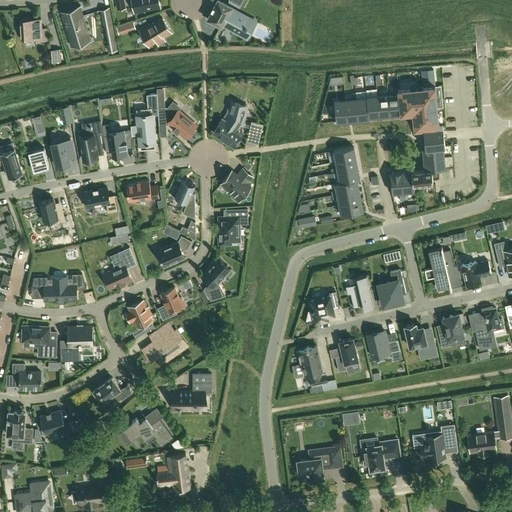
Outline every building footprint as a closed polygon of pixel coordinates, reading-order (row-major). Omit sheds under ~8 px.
[(123,0),(116,0),(117,3),(118,9),(125,8),(124,2),(123,0)] [(158,0),(132,0),(135,12),(160,7),(158,0)] [(221,26),(222,24),(231,29),(231,27),(242,33),(249,20),(230,10),(232,7),(219,0),(217,0),(207,19),(221,26)] [(80,5),(60,11),(60,12),(61,12),(70,40),(83,36),(81,31),(87,29),(80,6),(81,6),(80,5)] [(109,7),(101,9),(104,25),(111,23),(115,43),(108,44),(109,52),(118,50),(117,49),(116,50),(109,8),(109,7)] [(41,28),(41,18),(21,19),(22,21),(19,22),(19,31),(22,31),(23,39),(34,38),(34,41),(46,40),(45,28),(41,28)] [(149,47),(158,41),(156,39),(161,36),(162,39),(172,33),(162,18),(150,25),(149,23),(139,30),(149,47)] [(117,27),(118,33),(135,28),(133,22),(117,27)] [(51,61),(59,61),(58,49),(50,49),(51,61)] [(400,88),(398,89),(398,93),(399,93),(401,114),(412,112),(414,128),(421,128),(423,128),(439,126),(437,107),(435,86),(435,85),(433,69),(421,70),(423,86),(421,86),(416,87),(400,88)] [(394,94),(388,94),(390,115),(401,114),(399,93),(398,93),(398,89),(398,87),(394,88),(394,94)] [(352,99),(345,100),(347,120),(358,119),(356,99),(355,93),(351,93),(352,99)] [(388,94),(377,95),(379,116),(390,115),(388,94)] [(143,115),(137,116),(138,125),(140,125),(141,134),(139,135),(140,149),(146,149),(147,148),(148,148),(148,147),(148,146),(147,138),(153,138),(155,138),(153,121),(152,117),(152,115),(158,115),(157,95),(147,96),(148,108),(144,108),(144,114),(143,114),(143,115)] [(377,95),(366,97),(366,98),(367,98),(369,117),(379,116),(377,95)] [(356,99),(358,119),(369,118),(369,117),(367,98),(366,98),(356,99)] [(345,100),(334,101),(336,121),(347,120),(345,100)] [(244,120),(247,106),(235,103),(232,115),(227,122),(222,119),(213,132),(234,146),(243,133),(240,131),(243,127),(240,125),(244,120)] [(68,106),(63,107),(67,122),(72,121),(68,106)] [(168,107),(158,107),(159,125),(166,124),(170,124),(174,128),(173,129),(177,133),(179,131),(186,138),(196,125),(179,111),(178,110),(175,113),(168,107)] [(82,136),(79,137),(84,160),(98,157),(95,144),(102,143),(100,135),(103,134),(102,121),(90,123),(92,130),(81,132),(82,136)] [(263,123),(251,121),(249,129),(261,132),(263,123)] [(45,131),(43,125),(36,127),(38,133),(45,131)] [(439,126),(423,128),(423,129),(424,132),(424,133),(424,137),(444,135),(444,131),(443,130),(443,126),(439,126)] [(110,135),(104,136),(106,152),(112,151),(113,154),(122,153),(121,150),(126,149),(126,146),(127,146),(126,141),(125,141),(125,137),(132,136),(131,129),(109,132),(110,135)] [(444,135),(424,137),(424,139),(425,141),(425,142),(425,143),(425,146),(425,147),(443,146),(445,145),(444,141),(444,139),(444,137),(444,135)] [(52,149),(54,158),(55,158),(57,165),(70,163),(67,149),(73,148),(70,136),(51,140),(53,149),(52,149)] [(9,177),(23,172),(14,148),(5,151),(3,145),(0,146),(0,162),(4,162),(9,177)] [(334,150),(328,151),(329,155),(335,154),(336,161),(356,157),(354,146),(334,150)] [(423,148),(424,159),(444,157),(443,146),(425,147),(423,148)] [(44,147),(28,152),(34,171),(49,167),(44,147)] [(337,167),(331,168),(332,172),(338,171),(338,172),(358,168),(356,157),(336,161),(337,167)] [(444,157),(424,159),(425,169),(425,170),(432,169),(445,168),(444,157)] [(247,183),(252,176),(243,168),(237,175),(232,171),(221,183),(233,193),(235,191),(242,197),(251,187),(247,183)] [(332,172),(327,173),(328,177),(334,176),(335,184),(336,184),(356,180),(358,179),(360,179),(358,168),(338,172),(338,171),(332,172)] [(422,169),(412,170),(413,183),(414,183),(419,183),(419,189),(423,188),(422,169)] [(425,169),(422,169),(423,188),(427,188),(427,182),(433,181),(432,169),(425,170),(425,169)] [(412,170),(401,171),(403,192),(404,192),(414,190),(414,183),(413,183),(412,170)] [(401,171),(390,172),(392,195),(399,194),(400,200),(404,200),(403,194),(404,194),(404,192),(403,192),(401,171)] [(195,193),(194,193),(194,194),(192,192),(195,185),(187,182),(186,183),(177,179),(181,181),(179,187),(174,185),(170,194),(187,201),(183,213),(195,218),(195,219),(195,193)] [(136,183),(126,184),(129,201),(138,200),(138,199),(147,198),(147,199),(159,197),(157,185),(150,186),(149,180),(135,182),(136,183)] [(337,190),(331,191),(332,195),(338,194),(358,190),(358,188),(356,180),(336,184),(337,190)] [(107,187),(84,192),(87,207),(106,203),(108,212),(118,210),(115,194),(109,195),(107,187)] [(338,194),(332,195),(333,199),(339,198),(340,204),(360,200),(359,198),(358,192),(358,190),(338,194)] [(53,198),(40,201),(44,221),(53,219),(54,225),(66,222),(63,209),(56,211),(53,198)] [(360,200),(340,204),(342,215),(346,215),(362,212),(360,202),(360,200)] [(300,205),(298,212),(309,210),(308,203),(300,205)] [(229,220),(222,220),(222,232),(219,232),(219,244),(231,243),(230,237),(239,237),(239,224),(248,223),(247,209),(233,209),(233,217),(229,217),(229,220)] [(314,216),(298,219),(300,227),(316,224),(314,216)] [(492,223),(486,224),(486,225),(488,232),(496,231),(494,223),(492,223)] [(128,224),(115,227),(116,234),(130,232),(128,224)] [(173,226),(169,233),(177,237),(181,230),(173,226)] [(182,226),(181,230),(196,238),(196,232),(188,229),(182,226)] [(178,242),(157,251),(164,266),(185,256),(181,249),(185,247),(188,248),(192,241),(181,235),(178,242)] [(509,276),(511,274),(511,249),(506,251),(504,241),(495,243),(500,266),(507,264),(509,276)] [(130,247),(119,251),(122,260),(114,264),(116,268),(103,274),(109,288),(116,285),(117,286),(125,283),(124,282),(131,279),(127,268),(137,263),(130,247)] [(442,247),(441,247),(442,251),(431,253),(436,274),(434,274),(437,287),(447,284),(447,283),(449,282),(451,289),(452,289),(449,279),(457,277),(450,249),(443,251),(442,247)] [(230,269),(218,257),(210,265),(211,266),(202,277),(209,283),(204,289),(211,300),(220,297),(214,288),(224,277),(223,276),(230,269)] [(467,285),(481,282),(479,276),(491,273),(488,260),(476,263),(476,261),(462,264),(467,285)] [(388,282),(379,284),(380,289),(384,305),(394,302),(403,300),(401,294),(406,293),(403,278),(402,278),(401,275),(402,275),(400,268),(390,270),(392,281),(388,282)] [(34,276),(31,288),(44,288),(44,299),(58,299),(58,301),(64,301),(64,299),(77,298),(76,288),(86,288),(82,273),(72,273),(72,284),(48,284),(47,276),(34,276)] [(357,277),(358,283),(346,286),(347,294),(350,293),(354,307),(363,305),(364,309),(374,307),(366,275),(357,277)] [(175,286),(160,293),(165,304),(158,308),(163,319),(176,313),(175,310),(185,306),(181,296),(179,297),(175,286)] [(313,309),(316,321),(327,318),(326,315),(333,313),(332,309),(339,307),(335,290),(328,292),(329,296),(311,300),(313,307),(310,308),(311,310),(313,309)] [(139,326),(152,320),(149,315),(151,315),(148,307),(146,308),(143,300),(129,307),(130,311),(126,313),(130,322),(134,320),(137,327),(139,326)] [(474,322),(480,349),(490,347),(486,331),(504,327),(502,318),(499,319),(496,307),(493,308),(492,305),(482,308),(484,317),(481,318),(481,321),(474,322)] [(463,312),(449,315),(449,314),(444,315),(444,316),(443,317),(444,323),(437,325),(442,347),(450,345),(448,338),(454,337),(455,338),(457,337),(457,336),(464,335),(461,323),(465,322),(463,312)] [(154,327),(154,326),(152,320),(139,326),(143,333),(154,327)] [(180,339),(169,323),(159,329),(163,335),(143,349),(150,359),(158,354),(164,361),(179,351),(174,343),(180,339)] [(416,323),(405,326),(405,328),(403,328),(405,337),(407,337),(410,347),(417,345),(419,344),(422,344),(423,349),(426,348),(428,357),(438,354),(433,337),(426,338),(423,329),(423,326),(417,328),(416,323)] [(82,325),(78,325),(78,324),(77,324),(77,326),(69,327),(69,339),(60,340),(60,339),(61,361),(61,355),(74,354),(74,344),(79,344),(79,346),(82,346),(82,344),(90,344),(90,345),(91,345),(91,344),(92,344),(91,326),(83,326),(83,324),(82,324),(82,325)] [(33,326),(23,325),(22,341),(39,342),(38,355),(56,356),(56,342),(49,342),(49,327),(39,326),(38,326),(34,326),(34,325),(33,325),(33,326)] [(381,331),(367,334),(372,356),(400,350),(398,339),(397,339),(387,342),(387,338),(385,334),(385,330),(381,331)] [(359,362),(353,338),(339,341),(343,355),(335,357),(339,371),(347,369),(346,365),(359,362)] [(307,348),(299,350),(304,375),(310,373),(311,377),(310,377),(312,385),(327,381),(326,374),(322,375),(321,371),(323,371),(321,361),(321,360),(320,360),(319,357),(320,356),(319,356),(317,346),(309,348),(308,346),(306,347),(307,348)] [(488,351),(478,353),(480,360),(489,357),(488,351)] [(25,363),(13,363),(13,375),(19,375),(19,387),(41,387),(41,386),(43,384),(43,380),(41,378),(41,372),(25,371),(25,363)] [(372,373),(374,380),(381,379),(379,372),(372,373)] [(204,391),(211,391),(211,373),(193,373),(193,391),(174,391),(174,409),(189,409),(189,402),(195,402),(195,403),(198,403),(198,402),(204,402),(204,391)] [(100,400),(101,402),(116,392),(121,400),(133,392),(127,385),(121,389),(120,389),(112,377),(104,382),(100,384),(100,385),(93,390),(94,392),(92,393),(98,402),(100,400)] [(508,395),(494,397),(498,425),(511,423),(508,395)] [(443,399),(444,407),(452,406),(451,398),(443,399)] [(405,404),(398,405),(399,413),(406,412),(405,404)] [(67,433),(79,430),(76,419),(64,423),(60,410),(51,413),(50,412),(50,413),(47,414),(47,413),(46,413),(47,414),(40,416),(43,424),(40,425),(43,435),(43,433),(56,430),(56,431),(58,431),(58,429),(65,427),(67,433)] [(13,435),(13,441),(23,442),(32,442),(33,428),(24,428),(25,413),(23,412),(23,411),(15,411),(15,412),(9,411),(8,417),(7,417),(7,419),(8,419),(7,434),(13,435)] [(350,412),(342,413),(344,425),(352,423),(350,412)] [(128,437),(128,436),(132,441),(142,434),(145,438),(153,433),(162,445),(173,437),(159,418),(151,424),(146,417),(140,422),(137,418),(132,421),(134,423),(124,430),(126,433),(125,434),(128,437)] [(429,463),(439,462),(439,458),(446,457),(444,443),(457,441),(454,424),(441,425),(442,433),(426,435),(427,444),(421,445),(422,457),(428,456),(429,463)] [(499,430),(484,432),(485,436),(478,437),(477,433),(468,434),(470,452),(478,451),(479,455),(488,454),(488,450),(496,449),(494,437),(500,436),(499,430)] [(171,444),(175,449),(184,448),(178,439),(171,444)] [(400,455),(397,439),(377,442),(377,445),(363,447),(365,456),(363,456),(365,464),(369,463),(370,470),(372,469),(372,471),(379,470),(379,468),(385,467),(383,456),(388,456),(388,457),(400,455)] [(298,464),(296,464),(297,473),(299,473),(300,475),(308,474),(308,479),(323,477),(321,465),(335,463),(333,447),(324,448),(325,454),(310,456),(311,459),(298,461),(298,464)] [(171,455),(172,464),(157,466),(158,472),(156,472),(158,484),(174,482),(175,488),(172,488),(172,489),(190,486),(186,453),(167,455),(167,456),(171,455)] [(3,465),(4,477),(12,476),(11,470),(16,469),(15,463),(3,465)] [(95,486),(78,488),(80,503),(86,502),(86,505),(97,504),(97,501),(103,500),(101,492),(104,491),(105,493),(112,492),(109,476),(93,478),(95,486)] [(26,499),(17,500),(18,511),(22,511),(35,510),(35,511),(38,511),(47,511),(46,509),(53,508),(49,481),(31,484),(33,496),(25,497),(26,499)]
